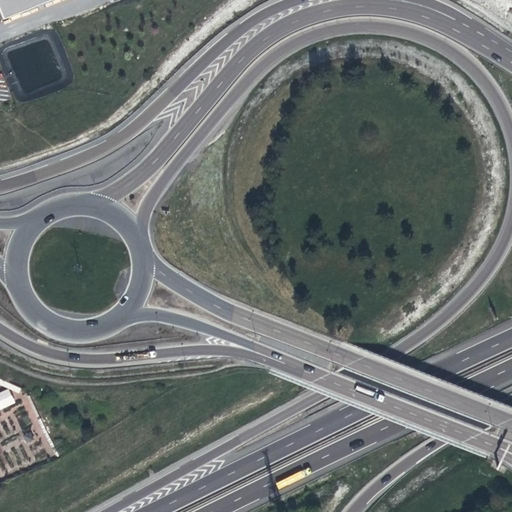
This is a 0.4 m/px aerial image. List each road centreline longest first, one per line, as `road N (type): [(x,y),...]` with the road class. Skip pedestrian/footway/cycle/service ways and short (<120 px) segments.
road 1 (motorway): [(140,250),(148,203),(168,171),(258,68),(298,41),(344,26),(392,26),(437,39),(478,65),(511,125)]
road 2 (motorway): [(511,225),(500,255),(461,303),(406,344),(111,511)]
road 3 (motorway): [(451,26),(382,6),(341,7),(281,27),(159,159),(85,206)]
road 4 (primary): [(511,422),(220,308),(142,261)]
road 5 (motorway): [(511,337),(149,511)]
road 6 (motorway): [(297,0),(230,38),(111,144),(0,185)]
road 7 (motorway): [(209,511),(511,367)]
road 8 (primary): [(0,326),(61,357),(199,349),(283,363)]
road 9 (primary): [(283,363),(500,448)]
road 10 (motorway): [(349,511),(406,458),(511,397)]
road 11 (primary): [(123,313),(202,326),(283,363)]
road 12 (primary): [(20,282),(35,310),(62,327),(95,328),(123,313)]
